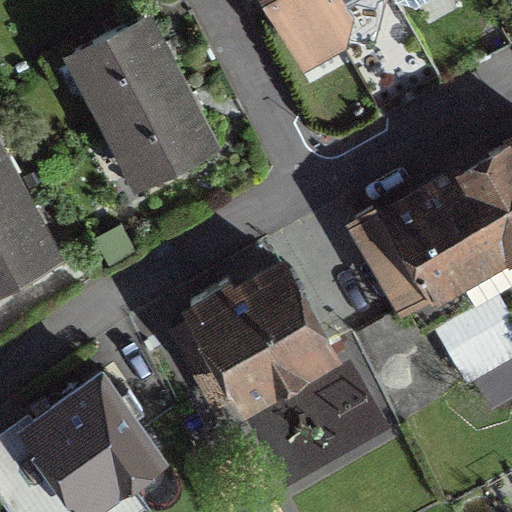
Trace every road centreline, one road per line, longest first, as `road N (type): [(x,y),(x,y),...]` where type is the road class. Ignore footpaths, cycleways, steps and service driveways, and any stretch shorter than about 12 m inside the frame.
road 1 (residential): [(309,195),(0,385)]
road 2 (residential): [(511,81),(309,195)]
road 3 (residential): [(212,0),(309,195)]
